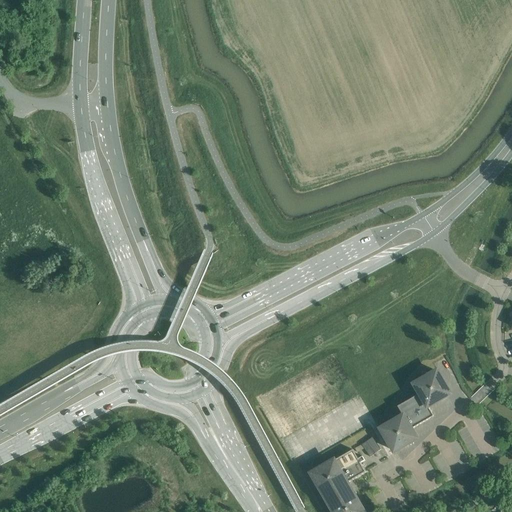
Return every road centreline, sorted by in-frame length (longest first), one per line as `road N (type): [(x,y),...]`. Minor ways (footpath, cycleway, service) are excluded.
road 1 (residential): [(109,305),(9,137),(21,104)]
road 2 (secondary): [(278,313),(433,236)]
road 3 (secondary): [(421,216),(271,291)]
road 4 (residential): [(505,368),(382,480)]
road 5 (secondary): [(80,103),(97,190),(118,244)]
road 6 (secondary): [(141,236),(120,180),(106,100)]
road 7 (secondary): [(511,132),(480,172),(421,216)]
